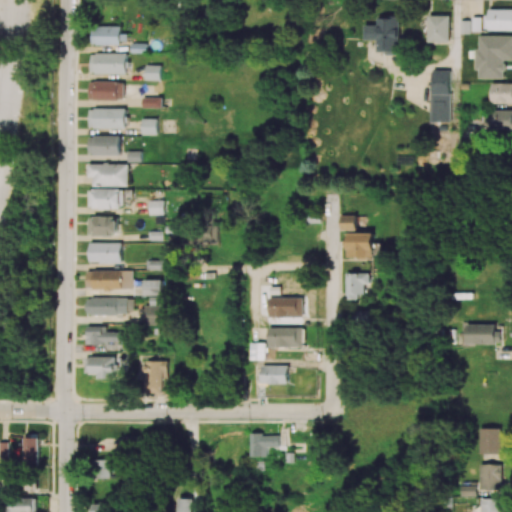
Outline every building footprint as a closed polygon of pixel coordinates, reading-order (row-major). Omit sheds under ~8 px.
[(511,9),(487,10),(486,30),(511,30),(511,9)] [(451,16),(430,16),(430,43),(451,43),(451,16)] [(401,17),(379,17),(378,26),(365,25),(365,40),(379,40),(378,52),(401,52),(401,17)] [(483,31),(482,17),(473,18),(473,31),(483,31)] [(90,44),(127,45),(127,34),(121,34),(121,27),(91,26),(90,44)] [(128,74),(128,54),(90,53),(90,73),(128,74)] [(161,81),(161,66),(146,65),(146,80),(161,81)] [(451,71),(432,70),(431,122),(451,122),(451,71)] [(89,81),(89,100),(125,100),(125,81),(89,81)] [(511,83),(493,83),(492,103),(511,103),(511,83)] [(163,98),(144,98),(144,107),(163,108),(163,98)] [(127,109),(89,108),(89,128),(127,129),(127,109)] [(511,110),(491,111),(492,130),(511,129),(511,110)] [(158,135),(158,119),(143,119),(143,135),(158,135)] [(122,155),(122,136),(90,135),(90,154),(122,155)] [(130,187),(130,164),(89,164),(89,177),(94,177),(94,186),(130,187)] [(89,189),(89,208),(124,209),(125,189),(89,189)] [(150,215),(165,215),(165,200),(150,201),(150,215)] [(341,230),(356,231),(357,216),(341,215),(341,230)] [(117,217),(89,216),(89,236),(117,237),(117,217)] [(199,245),(219,245),(220,225),(200,224),(199,245)] [(372,233),(347,233),(347,258),(373,258),(372,233)] [(123,243),(90,243),(91,263),(123,263),(123,243)] [(134,271),(88,270),(87,289),(134,289),(134,271)] [(369,273),(346,274),(347,298),(364,297),(364,285),(369,284),(369,273)] [(164,280),(146,280),(146,296),(163,296),(164,280)] [(269,317),(304,318),(304,298),(270,297),(269,317)] [(88,298),(88,314),(135,314),(135,298),(88,298)] [(146,325),(164,325),(163,305),(145,305),(146,325)] [(371,311),(353,311),(353,323),(370,324),(371,311)] [(496,324),(465,324),(466,344),(502,343),(502,332),(496,332),(496,324)] [(88,342),(123,344),(123,332),(107,332),(107,327),(88,326),(88,342)] [(269,343),(304,344),(305,329),(270,327),(269,343)] [(251,360),(267,360),(267,343),(251,343),(251,360)] [(117,379),(117,357),(87,357),(87,374),(99,374),(99,378),(117,379)] [(169,395),(170,361),(145,361),(144,395),(169,395)] [(290,366),(264,366),(263,383),(290,384),(290,366)] [(502,429),(481,429),(481,454),(502,454),(502,429)] [(280,435),(251,434),(251,457),(268,457),(269,450),(280,450),(280,435)] [(122,452),(141,451),(141,436),(122,437),(122,452)] [(40,438),(25,438),(25,457),(40,457),(40,438)] [(0,457),(9,457),(9,442),(0,441),(0,457)] [(111,479),(112,459),(96,458),(95,479),(111,479)] [(502,464),(481,464),(481,490),(502,490),(502,464)] [(9,511),(37,511),(38,498),(9,499),(9,511)] [(191,511),(192,499),(177,498),(176,511),(191,511)] [(481,511),(501,511),(501,498),(481,499),(481,511)] [(116,511),(116,503),(94,504),(94,511),(109,511),(110,511),(116,511)]
